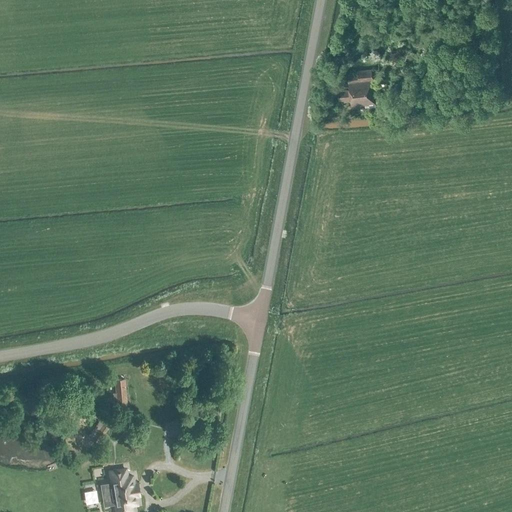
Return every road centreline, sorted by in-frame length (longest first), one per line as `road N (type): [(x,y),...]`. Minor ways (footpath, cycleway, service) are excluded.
road 1 (tertiary): [(259,321),(323,0)]
road 2 (tertiary): [(0,357),(98,338),(177,310),(259,321)]
road 3 (tertiary): [(226,511),(259,321)]
